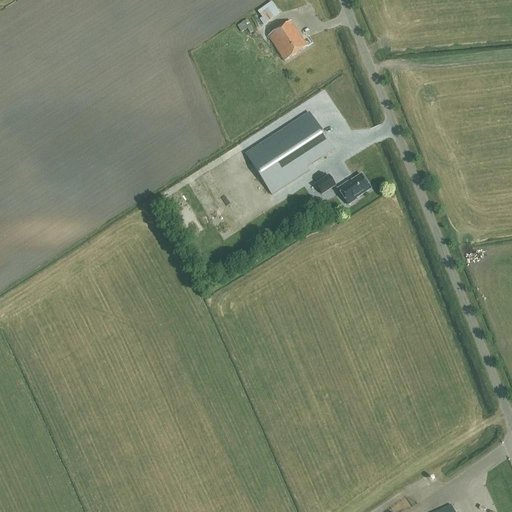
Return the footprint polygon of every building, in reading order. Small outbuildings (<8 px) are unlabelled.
[(257,12),(262,18),(259,20),(263,26),(280,14),(271,2),(257,12)] [(253,31),(248,20),(238,26),(241,32),(248,29),(249,33),(253,31)] [(307,47),(291,22),(268,37),(284,62),(307,47)] [(310,170),(308,167),(333,151),(309,113),(246,154),(272,195),(310,170)] [(314,185),(321,196),(336,186),(328,175),(314,185)] [(356,199),(370,189),(361,175),(345,185),(345,184),(337,189),(348,205),(356,199)]
